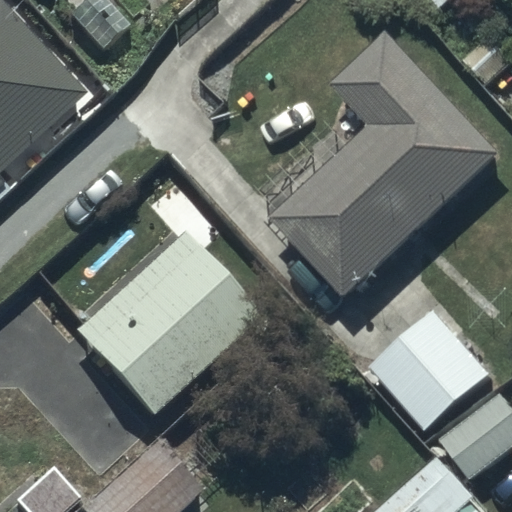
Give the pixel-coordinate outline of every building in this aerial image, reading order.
[(0,207),(9,199),(3,193),(89,115),(0,18),(0,207)] [(372,141),(273,235),(351,317),(506,170),(393,50),(337,104),(372,141)] [(186,250),(77,347),(153,432),(262,335),(186,250)] [(33,291),(0,323),(0,405),(75,335),(33,291)] [(499,391),(440,325),(375,384),(434,450),(499,391)] [(478,494),(511,467),(511,418),(503,407),(445,453),(478,494)] [(130,469),(100,437),(63,471),(93,504),(130,469)] [(154,456),(96,511),(199,511),(203,509),(154,456)] [(483,511),(443,469),(397,511),(483,511)] [(80,511),(55,482),(20,511),(80,511)]
